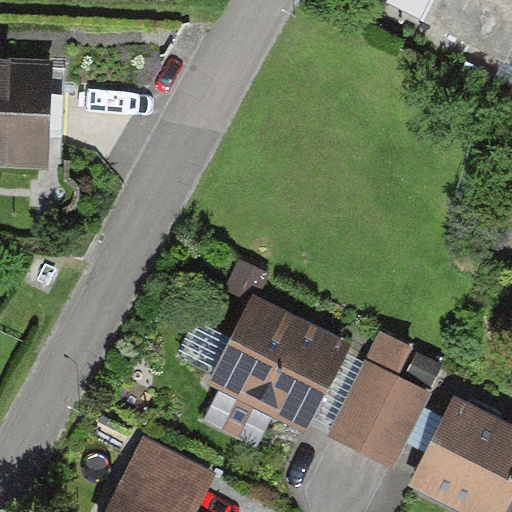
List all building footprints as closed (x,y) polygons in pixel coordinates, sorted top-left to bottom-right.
[(511,50),(511,0),(433,0),(421,26),(504,67),(511,50)] [(0,172),(54,175),(53,62),(0,60),(0,172)] [(349,347),(247,302),(207,390),(219,396),(207,421),(260,445),(275,413),(312,429),(349,347)] [(421,349),(376,329),(328,434),(399,467),(433,393),(406,381),(421,349)] [(508,511),(511,505),(511,419),(453,392),(410,484),(468,511),(508,511)] [(201,511),(218,478),(144,442),(109,511),(201,511)]
